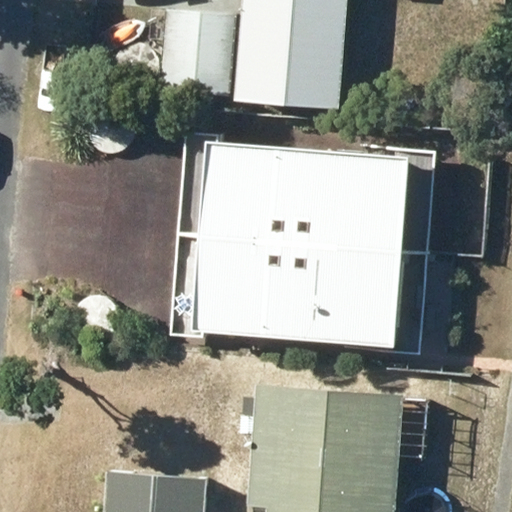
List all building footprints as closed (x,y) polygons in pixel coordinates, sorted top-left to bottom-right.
[(239,0),(234,90),(340,98),(346,0),(239,0)] [(164,3),(159,81),(226,85),(231,7),(164,3)] [(186,125),(170,326),(414,346),(431,145),(186,125)] [(265,498),(264,511),(391,511),(399,384),(254,375),(247,497),(265,498)] [(107,462),(103,511),(199,511),(203,470),(107,462)]
